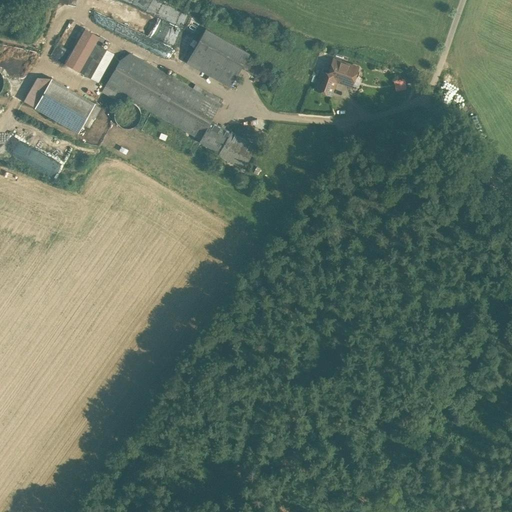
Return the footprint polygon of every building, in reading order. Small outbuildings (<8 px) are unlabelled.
[(95,0),(92,9),(131,26),(177,27),(165,22),(159,22),(131,9),(142,9),(151,13),(155,4),(155,0),(95,0)] [(250,53),(206,28),(187,62),(230,87),(241,67),(247,58),(250,53)] [(66,63),(80,71),(100,36),(86,29),(66,63)] [(104,39),(100,36),(80,71),(99,81),(114,54),(100,46),(104,39)] [(56,41),(52,58),(62,60),(65,43),(56,41)] [(220,104),(131,53),(126,63),(125,63),(119,67),(117,65),(105,85),(125,96),(201,139),(211,121),(220,104)] [(257,64),(247,58),(241,67),(251,73),(257,64)] [(358,67),(334,59),(328,76),(336,79),(352,85),(354,77),(358,76),(359,72),(357,69),(358,67)] [(328,76),(321,74),(316,89),(331,94),(336,79),(328,76)] [(35,107),(52,78),(37,77),(24,100),(35,107)] [(96,102),(52,78),(35,107),(79,132),(96,102)] [(121,102),(125,96),(105,85),(102,91),(121,102)] [(140,120),(141,115),(140,110),(137,105),(133,103),(128,102),(123,103),(118,106),(116,110),(115,115),(116,120),(118,124),(123,127),(128,128),(133,127),(137,124),(140,120)] [(12,152),(15,154),(22,154),(22,145),(20,144),(20,136),(25,136),(32,140),(29,140),(30,141),(45,141),(36,136),(34,136),(36,132),(16,119),(9,129),(15,133),(10,141),(13,142),(12,144),(12,152)] [(221,150),(231,132),(211,121),(201,139),(221,150)] [(377,137),(359,129),(353,142),(371,150),(377,137)] [(231,132),(221,150),(219,154),(243,167),(256,145),(232,131),(231,132)]
